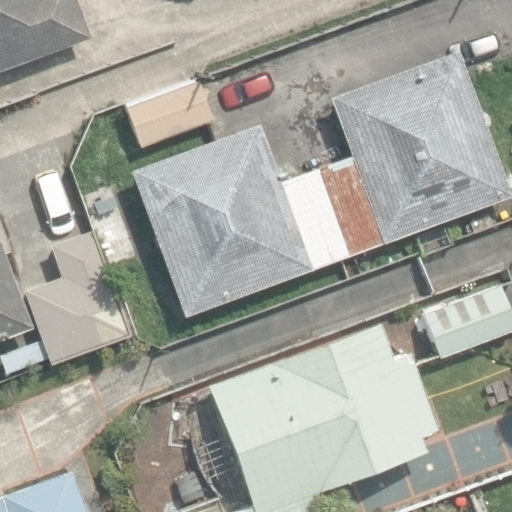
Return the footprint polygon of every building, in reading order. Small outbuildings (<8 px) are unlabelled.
[(0,0),(0,67),(86,36),(72,0),(0,0)] [(125,170),(178,316),(503,195),(453,51),(325,95),(345,153),(273,180),(252,124),(125,170)] [(119,105),(135,148),(207,120),(191,77),(119,105)] [(0,336),(27,326),(0,254),(0,252),(8,250),(0,229),(0,336)] [(0,353),(0,363),(4,376),(127,338),(94,232),(49,245),(59,280),(22,291),(38,342),(0,353)] [(420,310),(436,353),(511,326),(511,321),(498,281),(420,310)] [(371,320),(202,388),(246,495),(204,511),(268,511),(420,456),(413,437),(435,428),(403,350),(386,357),(371,320)] [(14,375),(27,419),(100,396),(86,353),(14,375)] [(81,511),(66,469),(0,493),(0,504),(2,511),(81,511)]
